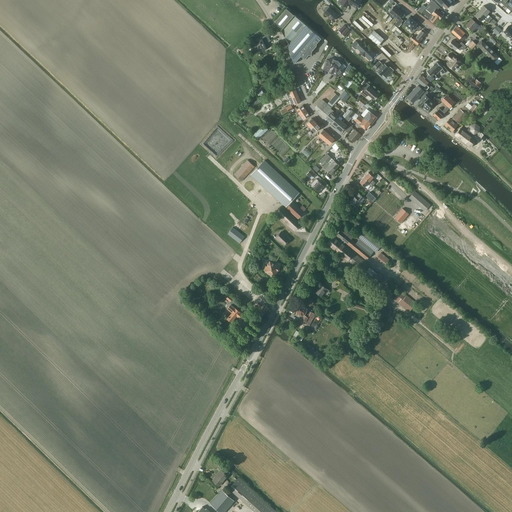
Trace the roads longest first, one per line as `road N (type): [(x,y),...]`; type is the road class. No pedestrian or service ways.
road 1 (tertiary): [(167,511),(358,149)]
road 2 (tertiary): [(258,0),(311,108),(358,149)]
